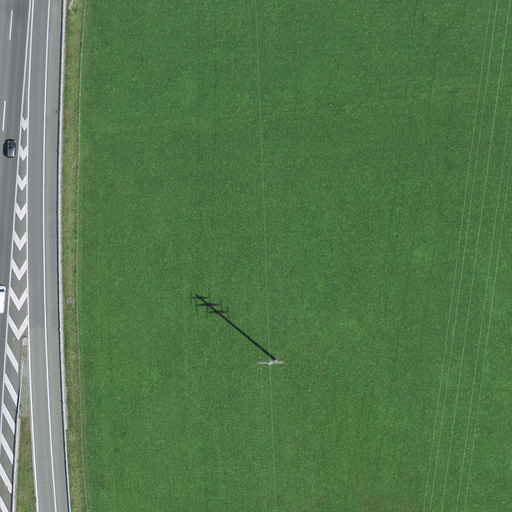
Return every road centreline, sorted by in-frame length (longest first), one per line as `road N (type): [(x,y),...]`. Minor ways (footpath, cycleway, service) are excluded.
road 1 (motorway): [(47,511),(35,203),(42,0)]
road 2 (motorway): [(0,198),(13,0)]
